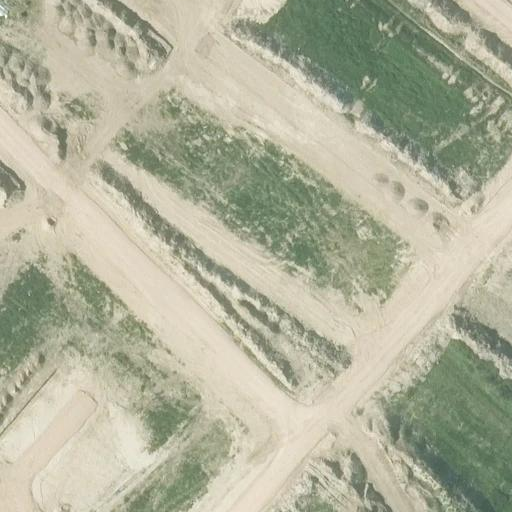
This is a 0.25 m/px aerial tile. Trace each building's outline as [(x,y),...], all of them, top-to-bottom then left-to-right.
[(10,0),(0,0),(0,30),(20,8),(10,0)] [(210,0),(194,0),(185,11),(196,19),(211,0),(210,0)] [(20,8),(0,30),(0,46),(7,52),(6,53),(7,54),(35,22),(20,8)] [(35,22),(7,54),(23,68),(51,36),(35,22)] [(51,36),(23,68),(39,82),(68,50),(51,36)] [(68,50),(39,82),(40,83),(41,82),(56,95),(83,63),(68,50)] [(83,63),(56,95),(74,111),(83,100),(92,90),(101,97),(117,80),(107,71),(101,78),(83,63)] [(196,86),(189,96),(196,101),(203,91),(196,86)] [(129,116),(112,140),(132,154),(156,119),(137,106),(143,98),(132,90),(119,109),(129,116)] [(212,99),(205,109),(212,114),(219,104),(212,99)] [(228,111),(221,121),(228,126),(235,116),(228,111)] [(156,119),(132,154),(149,166),(174,132),(156,119)] [(245,125),(238,135),(245,139),(252,130),(245,125)] [(174,132),(149,166),(150,166),(150,165),(166,177),(190,144),(174,132)] [(262,138),(255,148),(262,153),(269,143),(262,138)] [(190,144),(166,177),(183,189),(207,155),(190,144)] [(207,155),(183,189),(201,202),(224,168),(207,155)] [(0,168),(0,188),(11,178),(10,177),(9,178),(0,168)] [(224,168),(201,202),(218,214),(217,215),(218,215),(242,181),(224,168)] [(11,178),(0,188),(0,239),(15,225),(6,217),(28,195),(11,178)] [(242,181),(218,215),(237,229),(254,206),(264,213),(277,194),(267,186),(261,194),(242,181)] [(348,205),(341,215),(348,220),(355,210),(348,205)] [(276,244),(268,255),(288,269),(312,235),(293,222),(298,214),(288,206),(274,225),(284,232),(276,243),(276,244)] [(364,218),(357,228),(364,232),(371,222),(364,218)] [(381,231),(374,241),(381,246),(388,236),(381,231)] [(312,235),(288,269),(304,281),(328,247),(312,235)] [(328,247),(304,281),(321,292),(345,259),(328,247)] [(55,260),(38,276),(47,285),(54,279),(70,295),(100,266),(83,249),(63,268),(55,260)] [(345,259),(321,292),(338,304),(337,305),(338,306),(363,271),(345,259)] [(100,266),(70,295),(85,310),(115,279),(114,279),(100,266)] [(363,271),(338,306),(357,320),(374,296),(384,303),(398,284),(387,277),(382,285),(363,271)] [(115,279),(85,310),(100,325),(130,295),(115,279)] [(130,295),(100,325),(115,340),(146,310),(130,295)] [(146,310),(115,340),(132,357),(125,363),(134,373),(151,356),(142,347),(161,328),(146,312),(146,311),(146,310)] [(0,346),(21,365),(36,348),(0,316),(0,346)] [(50,333),(41,342),(47,347),(56,339),(50,333)] [(0,375),(7,382),(21,365),(0,346),(0,375)] [(66,347),(57,356),(63,362),(72,353),(66,347)] [(156,368),(140,384),(149,393),(156,386),(172,403),(202,373),(185,356),(165,376),(156,368)] [(82,362),(74,370),(79,376),(88,367),(82,362)] [(52,365),(44,374),(50,379),(58,370),(52,365)] [(202,373),(172,403),(187,418),(217,389),(202,375),(203,374),(202,373)] [(39,381),(31,391),(37,396),(45,387),(39,381)] [(217,389),(187,418),(202,433),(231,403),(217,389)] [(25,398),(17,407),(23,412),(31,403),(25,398)] [(231,403),(202,433),(216,447),(245,418),(231,403)] [(11,414),(3,423),(9,428),(17,419),(11,414)] [(245,418),(216,447),(233,464),(243,454),(243,455),(253,445),(262,435),(245,418)] [(162,432),(153,440),(159,446),(168,438),(162,432)] [(169,454),(160,462),(166,468),(175,460),(169,454)] [(184,467),(176,476),(181,482),(190,473),(184,467)] [(190,473),(182,482),(188,488),(196,478),(190,473)]
